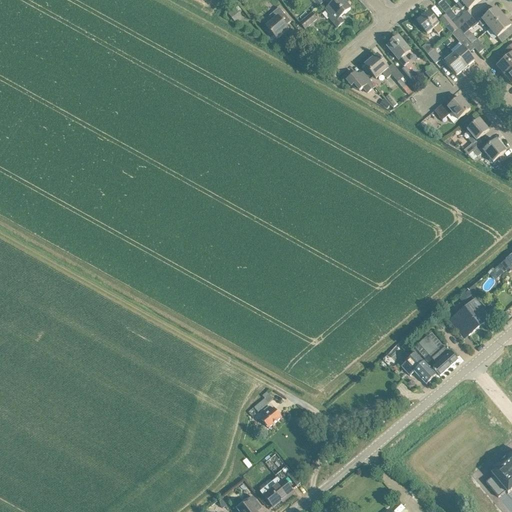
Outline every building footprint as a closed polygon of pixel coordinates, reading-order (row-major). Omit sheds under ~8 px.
[(342,0),(338,0),(326,11),(331,17),(329,19),(337,28),(343,23),(340,19),(350,10),(342,0)] [(469,10),(481,0),(462,0),(461,2),(457,5),(461,11),(466,7),(469,10)] [(445,15),(451,10),(444,1),(438,6),(445,15)] [(236,24),(243,19),(235,9),(228,15),(236,24)] [(266,28),(273,36),(277,40),(288,30),(285,27),(290,23),(279,9),(269,17),(273,22),(266,28)] [(501,15),(496,9),(479,23),(482,28),(485,25),(490,30),(504,17),(501,14),(501,15)] [(458,30),(472,18),(467,12),(462,16),(462,17),(453,24),(458,30)] [(305,31),(318,20),(312,13),(299,24),(304,29),(305,31)] [(443,31),(435,21),(428,13),(417,23),(427,35),(433,30),(438,35),(443,31)] [(447,40),(452,36),(453,35),(458,30),(453,24),(446,15),(439,21),(449,33),(444,36),(447,40)] [(502,44),(508,38),(503,33),(511,27),(506,21),(507,21),(504,17),(490,30),(502,44)] [(473,29),(477,25),(472,18),(458,30),(463,36),(472,28),(473,29)] [(460,44),(466,39),(463,36),(458,30),(453,35),(460,44)] [(404,68),(409,64),(404,58),(411,52),(399,38),(387,48),(404,68)] [(479,54),(485,49),(477,40),(471,45),(479,54)] [(505,77),(511,71),(511,46),(504,54),(508,59),(497,68),(505,77)] [(466,70),(469,67),(469,66),(474,61),(463,48),(454,55),(466,70)] [(421,61),(425,55),(420,51),(416,57),(421,61)] [(436,65),(441,60),(434,51),(428,56),(436,65)] [(463,73),(466,70),(454,55),(445,63),(450,69),(456,77),(462,72),(463,73)] [(387,80),(391,76),(397,83),(403,78),(399,73),(392,65),(388,69),(383,64),(377,56),(365,66),(376,79),(382,74),(387,80)] [(411,87),(417,82),(406,68),(399,73),(403,78),(407,83),(411,87)] [(375,87),(363,73),(359,77),(356,74),(347,82),(351,87),(353,85),(359,92),(363,89),(367,94),(375,87)] [(403,78),(397,83),(408,96),(411,93),(404,85),(407,83),(403,78)] [(394,108),(397,105),(390,95),(386,98),(394,108)] [(438,110),(434,113),(442,122),(452,114),(458,121),(463,117),(470,110),(460,99),(449,108),(445,104),(438,110)] [(465,132),(472,125),(468,120),(460,127),(465,132)] [(468,156),(474,152),(479,148),(479,147),(475,143),(488,132),(479,121),(472,127),(468,131),(473,137),(469,140),(472,144),(464,151),(468,156)] [(506,152),(496,141),(487,149),(483,144),(479,147),(479,148),(474,152),(478,157),(484,153),(486,156),(493,164),(506,152)] [(475,301),(468,293),(464,295),(459,300),(466,308),(449,322),(461,336),(466,333),(469,336),(490,319),(475,301)] [(444,349),(431,334),(415,348),(440,377),(458,361),(446,347),(444,349)] [(436,376),(415,354),(405,363),(401,368),(410,377),(414,372),(427,385),(436,376)] [(258,413),(265,407),(273,400),(267,393),(263,397),(265,400),(254,409),(258,413)] [(264,417),(261,419),(262,421),(269,429),(282,418),(274,409),(272,411),(269,407),(261,414),(264,417)] [(494,478),(486,484),(499,499),(506,493),(508,495),(511,492),(511,456),(495,471),(496,472),(492,476),(494,478)] [(249,470),(252,468),(247,460),(243,463),(249,470)] [(281,484),(277,479),(261,493),(273,508),(281,501),(282,503),(294,493),(284,481),(281,484)] [(222,501),(227,507),(233,502),(229,496),(222,501)] [(262,509),(256,501),(253,498),(247,502),(248,503),(238,511),(256,511),(260,508),(262,509)] [(406,511),(411,511),(414,510),(407,502),(402,507),(406,511)]
